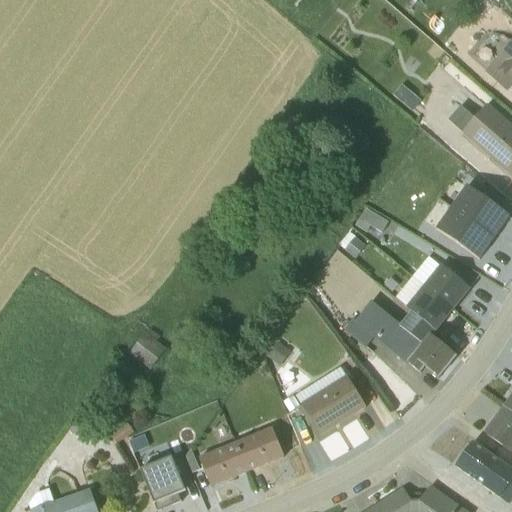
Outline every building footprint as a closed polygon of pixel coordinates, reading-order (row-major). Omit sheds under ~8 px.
[(511,44),(485,75),(507,95),(511,89),(511,44)] [(421,104),(401,88),(393,98),(412,114),(421,104)] [(460,109),(448,122),(511,178),(511,130),(487,108),(475,121),(460,109)] [(452,211),(494,241),(510,220),(467,190),(452,211)] [(365,211),(355,229),(366,236),(370,230),(382,236),(389,225),(365,211)] [(494,241),(452,211),(437,233),(479,263),(494,241)] [(356,240),(349,234),(339,248),(356,261),(365,249),(355,241),(356,240)] [(429,260),(412,280),(453,312),(470,292),(441,268),(440,269),(429,260)] [(435,334),(453,312),(412,280),(394,302),(435,334)] [(353,321),(344,333),(365,350),(374,340),(420,376),(425,370),(439,381),(456,360),(431,339),(435,334),(411,315),(400,328),(372,304),(356,324),(353,321)] [(145,333),(133,350),(154,364),(166,347),(145,333)] [(278,346),(267,360),(280,369),(290,355),(278,346)] [(340,371),(296,399),(320,439),(366,411),(346,379),(345,379),(340,371)] [(511,416),(504,411),(486,437),(511,455),(511,416)] [(127,426),(110,438),(116,446),(134,434),(127,426)] [(235,446),(247,476),(284,460),(272,430),(235,446)] [(511,473),(473,445),(456,469),(500,501),(510,488),(511,489),(511,473)] [(199,461),(211,490),(247,476),(235,446),(199,461)] [(185,492),(173,461),(141,473),(156,511),(164,511),(181,505),(182,504),(178,495),(185,492)] [(371,511),(461,511),(430,490),(421,498),(411,498),(403,492),(371,511)] [(96,511),(90,492),(54,505),(49,492),(37,497),(29,507),(30,511),(96,511)]
